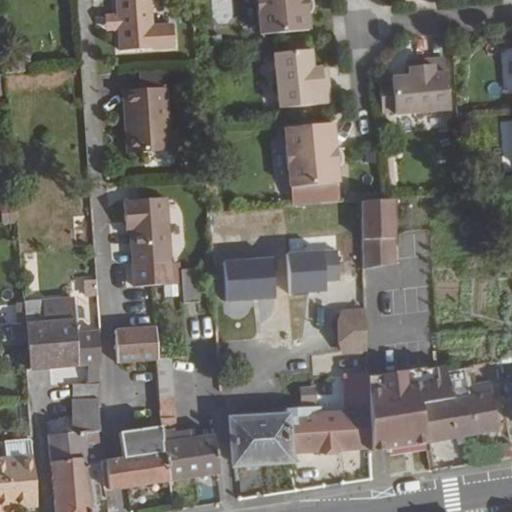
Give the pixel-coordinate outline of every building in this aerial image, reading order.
[(119,27),(120,51),(174,47),(173,24),(152,26),(150,0),(116,0),(118,16),(119,27)] [(256,0),(259,35),(308,30),(307,14),(310,13),(312,10),(312,7),(311,0),(256,0)] [(107,28),(119,27),(118,16),(106,17),(107,28)] [(273,54),(279,109),(330,103),(327,75),(321,76),(320,67),(312,68),(310,50),(273,54)] [(390,81),(378,81),(381,114),(394,113),(394,115),(449,109),(444,58),(416,61),(417,68),(408,68),(409,76),(390,78),(390,81)] [(165,88),(123,91),(128,152),(169,149),(165,88)] [(331,123),(284,129),(289,188),(338,183),(336,167),(340,166),(342,163),(342,160),(341,153),(340,151),(338,149),(334,150),(331,123)] [(359,197),(319,201),(320,218),(338,217),(340,255),(350,255),(362,254),(359,202),(359,197)] [(166,200),(123,201),(125,221),(130,221),(131,232),(132,251),(137,251),(138,265),(133,265),(134,288),(171,284),(166,200)] [(392,200),(359,202),(362,254),(363,269),(394,264),(392,200)] [(362,254),(350,255),(351,270),(363,269),(362,254)] [(181,273),(183,304),(199,303),(196,271),(181,273)] [(96,280),(82,281),(84,297),(97,296),(96,280)] [(100,381),(100,364),(98,335),(100,332),(76,334),(74,298),(24,303),(24,308),(25,324),(30,369),(88,365),(89,381),(100,381)] [(19,324),(25,324),(24,308),(17,309),(19,324)] [(364,312),(342,313),(343,351),(366,351),(364,312)] [(155,328),(115,331),(118,363),(155,359),(156,359),(155,328)] [(156,359),(155,359),(158,398),(161,427),(163,458),(166,482),(168,481),(220,474),(214,435),(177,441),(173,435),(176,435),(170,359),(156,359)] [(424,368),(384,374),(387,398),(385,399),(386,450),(427,443),(419,404),(452,399),(469,396),(464,368),(446,371),(445,366),(425,370),(424,368)] [(498,430),(490,392),(488,381),(474,385),(471,367),(464,368),(469,396),(452,399),(419,404),(427,443),(430,442),(498,430)] [(370,447),(370,452),(386,450),(385,399),(387,398),(384,374),(367,376),(370,447)] [(346,414),(332,415),(334,450),(370,447),(367,376),(367,375),(345,376),(346,414)] [(102,461),(103,430),(100,431),(100,384),(72,385),(73,434),(47,436),(50,464),(54,511),(92,511),(91,500),(104,499),(104,491),(98,461),(102,461)] [(314,402),(313,388),(300,390),(302,402),(314,402)] [(323,450),(321,415),(318,416),(318,409),(282,411),(283,418),(231,421),(234,464),(289,460),(288,452),(323,450)] [(332,415),(321,415),(323,450),(334,450),(332,415)] [(161,427),(119,433),(123,458),(127,488),(166,482),(163,458),(161,427)] [(4,459),(0,459),(0,511),(10,511),(11,509),(37,506),(32,456),(4,458),(4,459)] [(115,459),(107,460),(111,490),(120,489),(127,488),(123,458),(115,459)] [(104,491),(111,490),(107,460),(102,461),(98,461),(104,491)]
